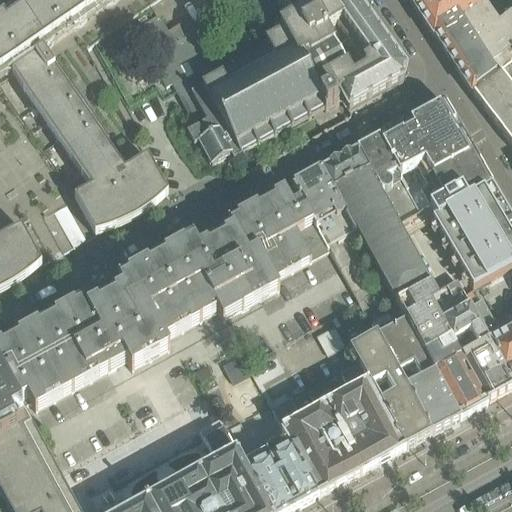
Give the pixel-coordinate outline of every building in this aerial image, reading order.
[(168,200),(158,183),(147,162),(134,170),(124,175),(43,55),(39,52),(73,28),(113,0),(48,0),(0,33),(0,59),(9,73),(12,77),(35,111),(47,128),(58,145),(81,178),(91,193),(74,202),(95,240),(109,236),(116,234),(123,231),(137,224),(149,216),(157,210),(161,207),(168,200)] [(326,116),(339,109),(336,104),(340,101),(348,115),(349,115),(402,86),(405,76),(352,3),(356,1),(354,0),(282,0),(295,20),(279,31),(282,37),(265,46),(269,54),(222,80),(217,71),(212,74),(203,57),(208,54),(194,30),(188,22),(179,29),(167,36),(158,21),(141,31),(131,36),(166,91),(172,88),(177,96),(187,90),(200,114),(194,117),(192,124),(196,132),(187,137),(194,149),(198,146),(211,170),(231,159),(233,164),(325,115),(326,116)] [(406,0),(433,41),(434,41),(471,98),(509,70),(511,67),(511,18),(498,29),(486,11),(487,10),(480,0),(406,0)] [(0,298),(11,293),(25,284),(35,275),(41,269),(31,250),(21,232),(2,242),(0,242),(0,78),(9,73),(0,59),(0,298)] [(483,113),(511,90),(511,73),(509,70),(471,98),(483,113)] [(81,178),(58,145),(47,128),(35,111),(9,73),(0,78),(0,242),(2,242),(21,232),(31,251),(41,269),(95,240),(74,202),(91,193),(81,178)] [(492,125),(511,109),(511,90),(483,113),(492,125)] [(472,155),(444,108),(378,144),(406,195),(472,155)] [(502,137),(511,129),(511,109),(492,125),(502,137)] [(511,150),(511,149),(511,129),(502,137),(511,150)] [(406,195),(378,144),(357,155),(398,230),(418,218),(406,195)] [(426,281),(398,230),(357,155),(322,175),(356,236),(396,309),(399,315),(400,317),(428,302),(436,298),(431,291),(431,290),(426,281)] [(457,189),(483,173),(472,155),(406,195),(418,218),(460,194),(457,189)] [(483,173),(457,189),(460,194),(462,193),(467,202),(491,188),(483,173)] [(356,236),(322,175),(293,191),(327,253),(356,236)] [(460,194),(418,218),(447,269),(462,295),(464,299),(472,294),(511,272),(511,223),(502,207),(492,189),(491,188),(467,202),(462,193),(460,194)] [(199,328),(218,318),(222,326),(242,316),(261,306),(280,296),(274,287),(275,286),(292,277),(310,268),(311,267),(329,257),(327,253),(314,229),(293,191),(284,195),(266,205),(247,216),(228,226),(233,235),(215,245),(197,254),(193,245),(175,255),(174,255),(157,265),(137,275),(118,286),(123,295),(103,305),(87,314),(82,305),(64,315),(46,325),(28,335),(10,344),(0,349),(0,371),(7,384),(20,408),(28,403),(35,417),(55,406),(72,397),(91,387),(99,382),(110,376),(126,367),(131,376),(150,366),(170,356),(165,346),(182,337),(199,328)] [(511,395),(511,388),(471,312),(462,295),(447,269),(426,281),(431,290),(431,291),(436,298),(428,302),(488,409),(511,395)] [(426,364),(400,317),(399,315),(386,322),(357,270),(354,270),(341,277),(360,312),(368,325),(368,326),(377,341),(407,396),(431,440),(459,425),(426,364)] [(488,409),(428,302),(400,317),(426,364),(459,425),(476,416),(488,409)] [(511,333),(494,343),(488,332),(492,329),(493,325),(482,306),(471,312),(511,388),(511,333)] [(345,352),(334,332),(316,342),(327,362),(345,352)] [(431,440),(407,396),(377,341),(349,356),(357,370),(359,369),(372,393),(385,385),(395,401),(383,408),(381,405),(380,406),(378,407),(404,454),(431,440)] [(404,454),(378,407),(380,406),(372,393),(359,369),(357,370),(340,380),(349,397),(300,424),(290,405),(271,415),(282,435),(281,436),(284,441),(318,502),(404,454)] [(77,511),(49,459),(48,459),(20,408),(7,384),(0,371),(0,511),(77,511)] [(300,511),(318,502),(284,441),(266,450),(266,451),(261,454),(258,448),(246,455),(233,430),(225,435),(268,511),(300,511)] [(268,511),(225,435),(224,434),(186,454),(184,455),(183,454),(165,463),(179,487),(134,511),(268,511)]
